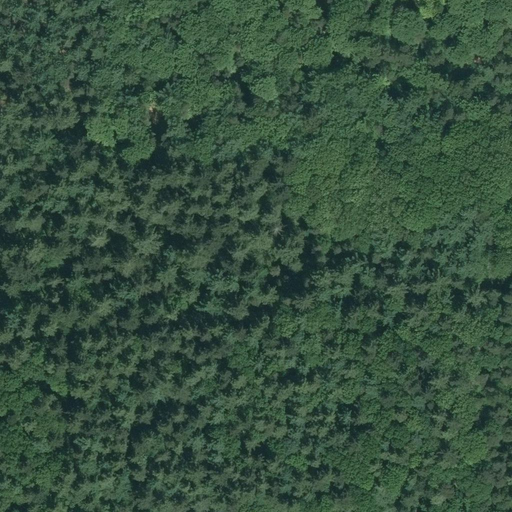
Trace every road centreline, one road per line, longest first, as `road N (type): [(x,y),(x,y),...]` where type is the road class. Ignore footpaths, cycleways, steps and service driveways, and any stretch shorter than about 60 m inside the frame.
road 1 (track): [(51,511),(126,0)]
road 2 (track): [(0,344),(511,280)]
